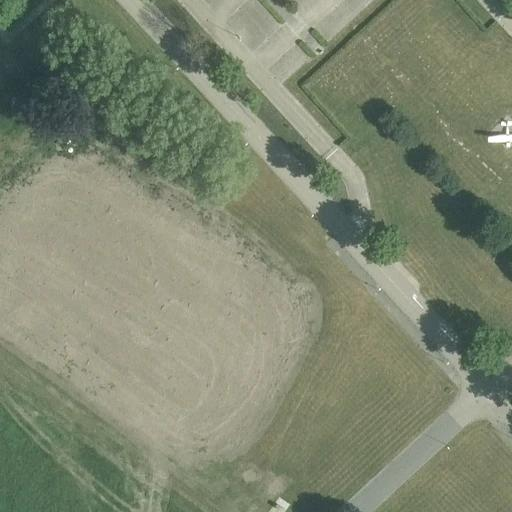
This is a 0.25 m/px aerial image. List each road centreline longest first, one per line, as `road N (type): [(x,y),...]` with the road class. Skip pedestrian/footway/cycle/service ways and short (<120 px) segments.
road 1 (unclassified): [(491,395),(132,0)]
road 2 (unclassified): [(0,355),(210,511)]
road 3 (unclassified): [(361,511),(491,395)]
